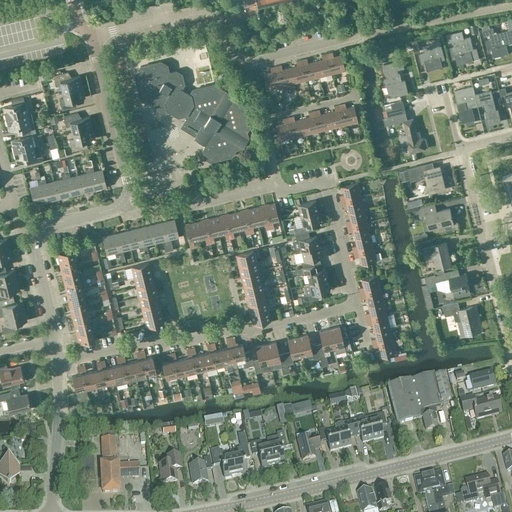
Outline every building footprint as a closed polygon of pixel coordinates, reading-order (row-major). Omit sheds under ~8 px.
[(511,32),(511,31),(497,33),(494,34),(493,28),(483,30),(484,36),(489,35),(490,40),(485,41),(488,51),(491,50),(493,57),(508,54),(506,45),(511,43),(511,32)] [(479,58),(476,47),(473,48),(470,36),(463,38),(461,31),(446,35),(448,43),(452,41),(454,47),(449,48),(452,58),(455,57),(457,64),(479,58)] [(440,60),(444,59),(440,43),(424,47),(425,53),(419,54),(421,64),(425,63),(427,71),(442,67),(440,60)] [(327,53),(332,73),(345,70),(341,55),(333,57),(332,52),(327,53)] [(332,73),(327,53),(321,55),(322,59),(315,61),(319,77),(332,73)] [(319,77),(315,61),(308,63),(307,58),(301,60),(306,80),(319,77)] [(289,68),(293,83),(306,80),(301,60),(296,61),(297,66),(289,68)] [(402,60),(386,64),(383,64),(386,78),(382,79),(384,85),(386,85),(389,97),(408,93),(404,80),(400,81),(397,69),(404,68),(402,60)] [(189,95),(180,90),(184,84),(182,73),(176,70),(169,72),(167,65),(161,61),(139,66),(134,75),(139,96),(153,105),(153,108),(159,112),(167,111),(167,110),(178,116),(184,114),(185,118),(187,119),(181,127),(195,137),(194,138),(205,144),(202,149),(204,157),(210,161),(231,156),(234,150),(234,149),(241,147),(247,137),(245,130),(246,130),(250,124),(245,104),(239,100),(235,101),(234,97),(224,91),(220,92),(219,88),(213,84),(193,89),(189,95)] [(281,65),(275,66),(280,86),(293,83),(289,68),(282,69),(281,65)] [(267,90),(280,86),(275,66),(270,68),(271,72),(263,74),(267,90)] [(62,92),(82,87),(79,76),(69,78),(67,72),(53,75),(55,86),(61,85),(62,92)] [(473,86),(456,90),(461,110),(458,110),(461,123),(466,122),(466,125),(473,123),(473,120),(474,120),(471,108),(478,106),(473,86)] [(85,98),(82,87),(62,92),(64,98),(59,100),(61,110),(76,107),(74,100),(85,98)] [(491,91),(475,95),(478,106),(484,104),(486,112),(484,112),(487,125),(500,122),(497,110),(496,110),(491,91)] [(6,118),(28,113),(25,102),(24,102),(23,96),(11,99),(12,105),(4,107),(6,118)] [(402,101),(384,105),(386,110),(382,111),(384,118),(405,113),(402,101)] [(339,105),(344,125),(357,122),(353,106),(346,108),(345,103),(339,105)] [(344,125),(339,105),(334,106),(335,111),(327,112),(331,128),(344,125)] [(331,128),(327,112),(320,114),(319,110),(313,111),(318,131),(331,128)] [(309,117),(302,119),(305,134),(318,131),(313,111),(308,112),(309,117)] [(6,118),(9,129),(17,127),(19,132),(34,128),(30,112),(28,113),(6,118)] [(72,132),(92,127),(89,116),(79,119),(77,112),(63,116),(66,127),(71,126),(72,132)] [(141,112),(129,115),(141,163),(153,160),(141,112)] [(305,134),(302,119),(294,121),(293,116),(287,118),(292,138),(305,134)] [(279,141),(292,138),(287,118),(282,119),(283,123),(276,125),(279,141)] [(404,121),(407,135),(400,137),(402,145),(408,143),(410,152),(424,148),(426,147),(427,145),(426,140),(424,139),(422,139),(417,140),(412,119),(404,121)] [(95,138),(92,127),(72,132),(74,139),(69,140),(71,151),(86,147),(84,141),(95,138)] [(34,128),(19,132),(20,138),(12,140),(14,151),(32,146),(38,145),(34,128)] [(32,146),(14,151),(17,161),(25,159),(27,165),(43,161),(40,150),(34,152),(32,146)] [(511,163),(491,172),(503,203),(505,206),(504,207),(506,212),(509,211),(510,221),(502,222),(507,265),(511,264),(511,163)] [(440,172),(435,173),(434,173),(433,169),(425,171),(423,171),(421,166),(408,169),(411,180),(425,176),(429,193),(444,189),(440,172)] [(94,190),(89,167),(85,168),(86,173),(78,175),(82,193),(94,190)] [(89,167),(94,190),(106,187),(102,169),(94,171),(93,167),(89,167)] [(82,193),(78,175),(70,177),(69,172),(65,173),(70,196),(82,193)] [(70,196),(65,173),(61,174),(62,179),(54,181),(58,199),(70,196)] [(41,179),(46,202),(58,199),(54,181),(46,183),(45,178),(41,179)] [(34,204),(46,202),(41,179),(37,180),(38,185),(30,187),(34,204)] [(340,201),(360,196),(357,183),(342,186),(344,194),(339,195),(340,201)] [(360,196),(340,201),(342,207),(346,205),(348,212),(363,209),(360,196)] [(300,215),(318,211),(315,200),(299,204),(298,198),(293,199),(295,206),(297,205),(300,215)] [(264,206),(270,229),(274,227),(273,222),(278,221),(274,203),(264,206)] [(429,229),(453,224),(449,209),(436,212),(434,205),(419,209),(421,215),(425,214),(429,229)] [(254,208),(259,226),(265,224),(266,229),(270,229),(264,206),(254,208)] [(244,211),(250,233),(254,232),(253,227),(259,226),(254,208),(244,211)] [(363,209),(348,212),(350,220),(345,221),(347,227),(367,222),(363,209)] [(234,213),(239,231),(244,229),(245,234),(250,233),(244,211),(234,213)] [(320,222),(318,211),(300,215),(302,226),(293,228),(294,234),(299,233),(301,233),(308,231),(314,230),(313,224),(320,222)] [(233,232),(239,231),(234,213),(224,216),(230,238),(234,237),(233,232)] [(215,218),(219,235),(224,234),(226,239),(230,238),(224,216),(215,218)] [(213,237),(219,235),(215,218),(205,220),(210,243),(214,242),(213,237)] [(162,222),(169,250),(173,249),(170,239),(179,237),(174,219),(162,222)] [(206,244),(210,243),(205,220),(195,223),(199,240),(205,239),(206,244)] [(150,225),(154,243),(162,241),(165,252),(169,250),(162,222),(150,225)] [(354,238),(370,235),(367,222),(347,227),(348,232),(352,231),(354,238)] [(193,242),(199,240),(195,223),(185,225),(190,248),(195,247),(193,242)] [(138,228),(144,250),(148,249),(146,245),(154,243),(150,225),(138,228)] [(126,231),(130,249),(138,247),(140,251),(144,250),(138,228),(126,231)] [(122,250),(130,249),(126,231),(114,234),(120,256),(121,261),(125,260),(123,255),(124,255),(122,250)] [(309,237),(308,231),(301,233),(299,233),(294,234),(296,240),(292,241),(295,250),(301,249),(301,250),(319,246),(316,235),(309,237)] [(116,257),(120,256),(114,234),(102,237),(106,254),(115,252),(116,257)] [(370,235),(354,238),(356,246),(352,247),(353,253),(373,248),(370,235)] [(0,250),(9,248),(6,238),(0,239),(0,250)] [(434,269),(435,274),(445,272),(443,267),(451,265),(446,242),(431,245),(432,246),(423,248),(425,258),(434,256),(437,269),(434,269)] [(319,246),(301,250),(303,261),(301,261),(302,267),(315,265),(313,259),(321,257),(319,246)] [(11,259),(9,248),(0,250),(0,267),(5,266),(3,261),(11,259)] [(376,261),(373,248),(353,253),(354,258),(359,257),(361,264),(376,261)] [(59,264),(75,260),(72,250),(57,253),(59,264)] [(238,265),(255,260),(253,250),(236,255),(238,265)] [(62,274),(77,270),(75,260),(59,264),(62,274)] [(240,275),(258,270),(255,260),(238,265),(240,275)] [(134,277),(151,272),(149,262),(131,267),(134,277)] [(316,271),(315,265),(302,267),(304,274),(306,273),(309,284),(327,279),(324,269),(316,271)] [(0,283),(17,279),(14,269),(6,271),(5,266),(0,267),(0,283)] [(64,283),(80,280),(77,270),(62,274),(64,283)] [(260,281),(258,270),(240,275),(243,285),(260,281)] [(154,282),(151,272),(134,277),(136,287),(154,282)] [(445,272),(435,274),(425,277),(427,286),(436,284),(438,289),(447,292),(451,291),(451,290),(452,290),(452,291),(469,287),(466,274),(446,279),(445,272)] [(360,293),(380,288),(377,275),(361,279),(363,287),(359,288),(360,293)] [(19,290),(17,279),(0,283),(0,298),(0,300),(7,298),(6,293),(19,290)] [(329,290),(327,279),(309,284),(311,294),(307,295),(308,302),(323,298),(321,292),(329,290)] [(82,290),(80,280),(64,283),(66,293),(82,290)] [(263,291),(260,281),(243,285),(245,295),(263,291)] [(139,297),(156,293),(154,282),(136,287),(139,297)] [(380,288),(360,293),(361,299),(366,298),(368,305),(383,301),(380,288)] [(84,300),(82,290),(66,293),(69,303),(84,300)] [(265,301),(263,291),(245,295),(248,305),(265,301)] [(139,297),(141,307),(159,303),(156,293),(139,297)] [(7,298),(0,300),(0,299),(0,309),(2,309),(4,315),(24,311),(22,300),(9,303),(7,298)] [(87,309),(84,300),(69,303),(71,313),(87,309)] [(268,311),(265,301),(248,305),(250,315),(268,311)] [(383,301),(368,305),(369,313),(365,314),(366,319),(386,314),(383,301)] [(452,309),(459,308),(458,302),(442,306),(445,316),(453,314),(452,309)] [(144,317),(161,313),(159,303),(141,307),(144,317)] [(465,336),(480,332),(475,306),(459,310),(465,336)] [(87,309),(71,313),(74,323),(89,319),(87,309)] [(27,321),(24,311),(4,315),(6,325),(1,327),(3,333),(15,330),(14,324),(27,321)] [(270,321),(268,311),(250,315),(253,325),(270,321)] [(163,323),(161,313),(144,317),(146,327),(163,323)] [(374,331),(389,327),(386,314),(366,319),(367,325),(372,324),(374,331)] [(76,333),(92,329),(89,319),(74,323),(76,333)] [(329,329),(334,348),(344,345),(345,351),(351,349),(348,337),(342,338),(339,326),(329,329)] [(393,340),(389,327),(374,331),(376,338),(371,339),(373,345),(393,340)] [(94,340),(92,329),(76,333),(79,343),(94,340)] [(328,349),(334,348),(329,329),(319,331),(322,343),(316,344),(319,357),(330,355),(328,349)] [(313,358),(319,357),(316,344),(310,346),(307,334),(297,336),(302,356),(312,353),(313,358)] [(292,358),(302,356),(297,336),(287,339),(290,351),(284,352),(287,365),(293,363),(292,358)] [(222,349),(226,365),(236,363),(232,346),(230,339),(230,340),(229,337),(226,338),(228,347),(222,349)] [(253,365),(252,360),(250,351),(244,352),(242,344),(236,345),(234,339),(230,339),(232,346),(236,363),(242,361),(244,367),(253,365)] [(396,353),(393,340),(373,345),(374,350),(378,349),(380,357),(396,353)] [(265,344),(270,363),(280,361),(281,366),(287,365),(284,352),(278,354),(276,342),(265,344)] [(212,351),(216,368),(226,365),(222,349),(216,350),(214,343),(210,344),(212,351)] [(212,351),(210,344),(206,345),(208,352),(202,353),(206,370),(216,368),(212,351)] [(252,360),(253,365),(255,373),(261,371),(260,366),(270,363),(265,344),(255,347),(258,359),(252,360)] [(194,348),(190,349),(192,356),(196,373),(206,370),(202,353),(196,355),(194,348)] [(188,357),(182,358),(186,375),(196,373),(192,356),(190,349),(186,350),(188,357)] [(140,352),(146,376),(156,373),(152,357),(146,358),(144,351),(140,352)] [(146,376),(140,352),(136,353),(138,360),(132,361),(136,378),(146,376)] [(186,375),(182,358),(176,360),(174,353),(171,354),(172,361),(176,377),(186,375)] [(172,361),(171,354),(166,355),(168,362),(162,363),(166,380),(176,377),(172,361)] [(23,355),(12,356),(12,365),(24,364),(23,355)] [(136,378),(132,361),(126,363),(124,356),(120,357),(126,381),(136,378)] [(112,366),(116,383),(126,381),(120,357),(117,357),(118,365),(112,366)] [(98,370),(92,371),(96,388),(106,385),(100,361),(96,362),(98,370)] [(106,385),(116,383),(112,366),(105,368),(104,361),(100,361),(106,385)] [(0,364),(0,374),(3,386),(23,381),(20,366),(5,369),(4,363),(0,364)] [(96,388),(92,371),(86,372),(85,366),(81,367),(86,390),(96,388)] [(76,393),(86,390),(81,367),(76,368),(78,374),(72,376),(76,393)] [(473,390),(494,384),(490,371),(469,377),(473,390)] [(449,399),(443,373),(434,376),(433,373),(410,380),(387,386),(397,424),(422,417),(425,430),(437,427),(434,414),(436,413),(435,407),(441,405),(441,401),(449,399)] [(461,398),(470,395),(469,390),(459,392),(461,398)] [(10,391),(0,393),(0,400),(6,399),(8,408),(3,410),(4,418),(11,416),(10,413),(30,408),(27,394),(12,397),(10,391)] [(347,392),(341,396),(345,402),(351,397),(347,392)] [(460,399),(462,405),(461,405),(463,412),(473,410),(476,419),(491,415),(490,413),(500,410),(497,397),(475,402),(473,396),(460,399)] [(309,402),(290,407),(292,416),(312,411),(309,402)] [(79,405),(68,405),(68,415),(79,414),(79,405)] [(293,417),(292,416),(290,407),(283,409),(284,414),(285,418),(293,417)] [(368,421),(373,441),(383,438),(380,427),(386,425),(383,413),(377,415),(378,419),(368,421)] [(445,416),(437,417),(438,434),(446,434),(445,416)] [(354,433),(353,433),(354,437),(360,436),(362,443),(373,441),(368,421),(367,418),(365,418),(364,417),(360,418),(359,420),(351,422),(354,433)] [(348,435),(353,433),(354,433),(351,422),(343,424),(341,423),(337,424),(336,425),(334,425),(335,430),(340,449),(351,446),(348,435)] [(405,427),(412,452),(418,450),(411,425),(405,427)] [(330,452),(340,449),(335,430),(326,432),(324,428),(318,430),(321,442),(327,440),(330,452)] [(268,445),(273,466),(284,463),(281,449),(287,447),(283,432),(276,433),(277,437),(273,438),(275,443),(268,445)] [(231,455),(236,476),(247,474),(244,459),(249,458),(244,434),(238,435),(240,448),(237,449),(238,454),(231,455)] [(313,450),(320,448),(316,437),(309,439),(308,438),(297,441),(302,461),(315,457),(313,450)] [(116,463),(114,438),(101,439),(102,463),(101,463),(102,493),(119,492),(118,478),(140,477),(139,463),(117,465),(117,463),(116,463)] [(262,468),(273,466),(268,445),(262,446),(260,441),(250,444),(253,455),(259,454),(262,468)] [(224,479),(236,476),(231,455),(224,457),(223,451),(219,452),(219,448),(210,450),(213,466),(221,464),(224,479)] [(175,469),(181,468),(179,454),(167,456),(167,463),(159,464),(162,483),(177,481),(175,469)] [(511,454),(503,456),(507,472),(511,471),(511,475),(511,454)] [(0,476),(9,485),(19,474),(19,466),(8,456),(0,464),(0,476)] [(206,470),(212,469),(210,457),(203,458),(204,463),(189,466),(193,484),(208,482),(206,470)] [(433,496),(435,505),(442,504),(440,494),(446,492),(441,472),(428,476),(433,496)] [(466,480),(468,488),(462,489),(461,492),(462,494),(455,495),(457,504),(464,502),(466,503),(471,502),(477,500),(478,498),(477,494),(484,492),(486,499),(491,498),(494,509),(506,506),(503,492),(500,492),(497,481),(489,483),(487,475),(466,480)] [(433,496),(428,476),(415,479),(420,499),(425,497),(428,511),(436,511),(435,505),(433,496)] [(388,511),(386,504),(392,502),(388,486),(375,489),(379,505),(378,506),(379,511),(382,511),(383,511),(388,511)] [(376,511),(370,490),(359,493),(363,511),(364,511),(371,510),(371,511),(376,511)] [(328,511),(326,502),(306,507),(307,511),(328,511)]
